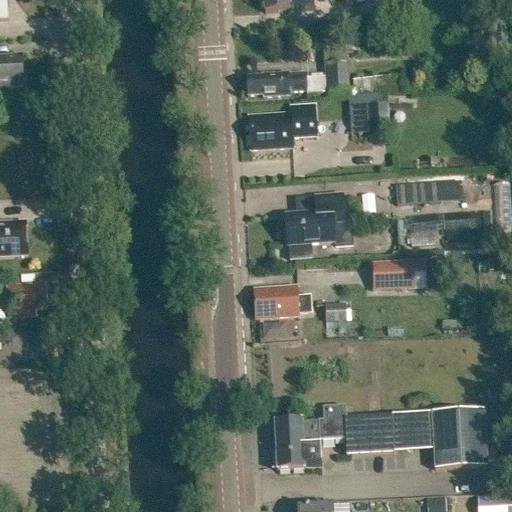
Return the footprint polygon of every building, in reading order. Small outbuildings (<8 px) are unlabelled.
[(0,0),(0,33),(9,33),(6,0),(0,0)] [(263,0),(264,15),(289,14),(288,8),(302,7),(301,0),(263,0)] [(505,0),(482,0),(483,14),(506,13),(505,0)] [(0,90),(22,89),(20,59),(0,60),(0,90)] [(326,79),(306,81),(306,79),(289,80),(289,76),(267,77),(267,79),(247,80),(248,99),(262,98),(262,100),(290,99),(290,95),(307,94),(307,95),(326,94),(327,102),(354,100),(354,98),(404,94),(403,78),(371,80),(371,82),(353,83),(353,92),(349,92),(347,66),(325,68),(326,79)] [(345,108),(347,137),(389,134),(387,105),(345,108)] [(293,146),(293,143),(317,142),(315,108),(289,109),(289,116),(248,118),(250,153),(293,151),(293,146)] [(396,208),(438,206),(436,186),(395,188),(396,208)] [(351,225),(344,226),(342,197),(314,199),(315,215),(285,217),(287,249),(289,249),(290,264),(313,263),(312,248),(335,246),(335,250),(352,249),(351,225)] [(0,258),(26,258),(24,225),(0,226),(0,258)] [(372,266),(373,296),(426,295),(425,265),(372,266)] [(45,287),(6,289),(8,320),(36,319),(36,313),(46,313),(45,287)] [(254,292),(255,322),(298,320),(298,317),(310,317),(309,299),(297,300),(296,290),(254,292)] [(346,324),(346,307),(324,308),(325,324),(346,324)] [(460,323),(442,323),(442,339),(460,338),(460,323)] [(495,393),(481,394),(482,407),(496,406),(495,393)] [(434,473),(486,470),(483,413),(391,418),(344,421),(344,412),(325,413),(326,423),(301,424),(301,423),(274,425),(277,473),(304,472),(321,471),(320,443),(345,442),(346,458),(433,453),(434,473)] [(511,511),(511,497),(477,500),(477,511),(511,511)] [(446,511),(446,500),(427,501),(427,511),(446,511)]
